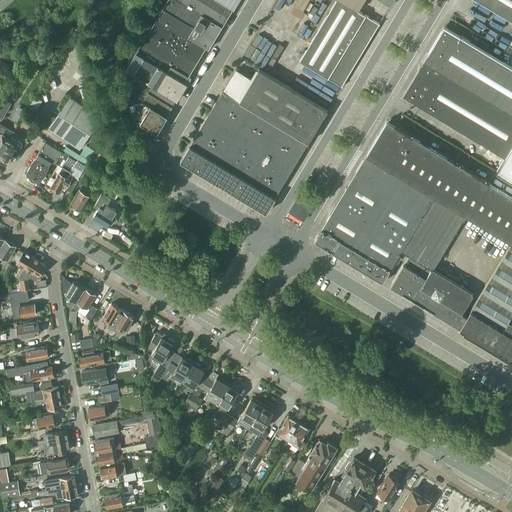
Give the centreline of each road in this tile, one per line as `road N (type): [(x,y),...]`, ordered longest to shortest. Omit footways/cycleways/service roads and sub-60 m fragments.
road 1 (unclassified): [(267,235),(160,169),(157,159),(254,0)]
road 2 (tertiary): [(511,494),(238,339)]
road 3 (unclassified): [(292,250),(443,0)]
road 4 (unclassified): [(409,0),(267,235)]
road 5 (residential): [(94,511),(54,286),(58,249)]
road 6 (unclassified): [(511,384),(292,250)]
road 7 (tertiary): [(211,323),(65,238)]
road 8 (unknown): [(381,102),(511,182)]
